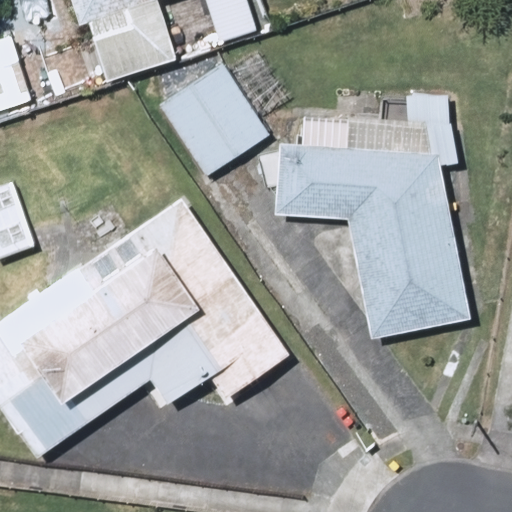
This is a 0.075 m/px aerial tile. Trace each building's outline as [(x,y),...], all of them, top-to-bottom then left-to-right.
[(126,12),(163,0),(70,0),(80,30),(98,24),(102,36),(131,27),(126,12)] [(0,111),(33,99),(16,52),(0,58),(0,111)] [(217,55),(153,99),(210,181),(274,137),(217,55)] [(457,159),(447,97),(341,88),(339,120),(304,117),(302,142),(280,140),(271,216),(347,221),(366,339),(466,323),(440,162),(457,159)] [(0,261),(36,248),(11,179),(0,183),(0,261)] [(0,405),(39,460),(150,381),(174,414),(215,385),(228,403),(295,355),(181,195),(56,285),(47,271),(0,304),(0,405)]
